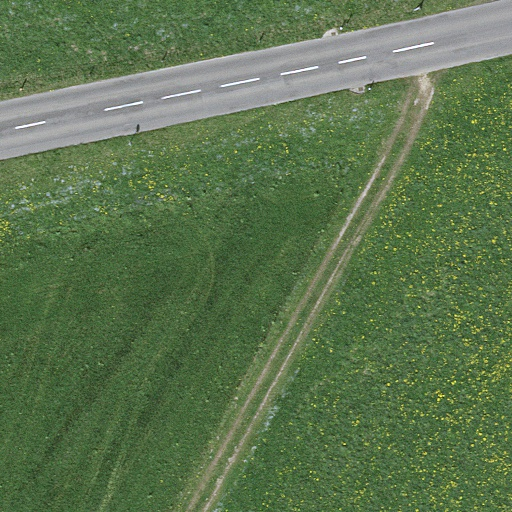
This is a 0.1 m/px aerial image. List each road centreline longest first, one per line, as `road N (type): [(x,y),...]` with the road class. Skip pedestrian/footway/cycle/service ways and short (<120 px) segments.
road 1 (track): [(202,511),(459,35)]
road 2 (tertiary): [(511,23),(0,134)]
